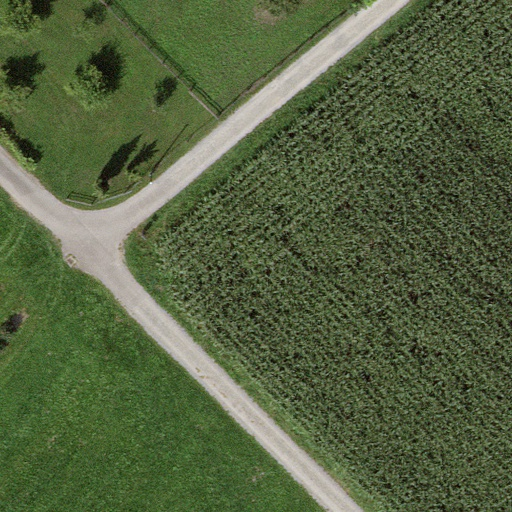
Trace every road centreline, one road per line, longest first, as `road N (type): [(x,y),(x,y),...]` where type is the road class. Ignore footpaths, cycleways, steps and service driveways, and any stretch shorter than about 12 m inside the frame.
road 1 (track): [(395,0),(89,251)]
road 2 (track): [(349,511),(89,251)]
road 3 (residential): [(89,251),(0,160)]
